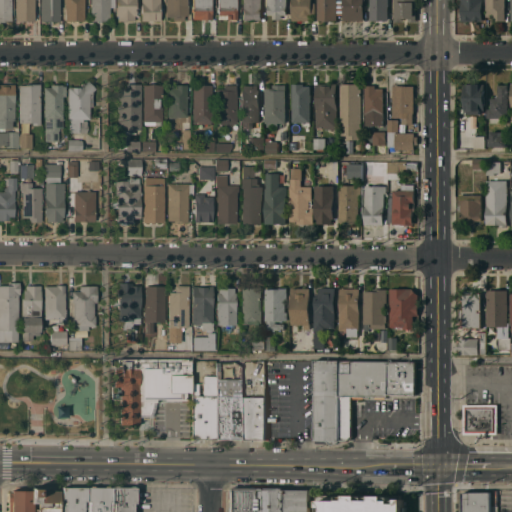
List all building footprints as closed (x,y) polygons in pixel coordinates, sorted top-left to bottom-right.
[(12,0),(12,20),(5,20),(5,21),(0,21),(0,0),(12,0)] [(16,21),(16,0),(35,0),(35,20),(16,21)] [(60,0),(60,21),(41,21),(41,0),(60,0)] [(84,0),(84,20),(65,21),(65,0),(84,0)] [(110,20),(91,20),(90,11),(91,11),(90,0),(115,0),(116,7),(110,7),(110,20)] [(136,0),(136,15),(135,15),(135,20),(118,20),(118,15),(116,15),(116,0),(136,0)] [(141,20),(141,0),(160,0),(160,20),(141,20)] [(187,0),(187,4),(188,4),(188,6),(188,15),(184,15),(184,20),(173,20),(173,16),(166,16),(166,0),(187,0)] [(212,0),(212,19),(211,19),(211,21),(206,21),(206,19),(193,19),(193,15),(193,0),(212,0)] [(237,0),(237,19),(230,19),(230,18),(227,18),(227,19),(218,19),(218,15),(218,0),(237,0)] [(261,0),(261,19),(243,19),(243,0),(261,0)] [(287,0),(287,15),(282,15),(282,19),(273,19),(273,15),(268,15),(268,0),(287,0)] [(292,0),(311,0),(311,2),(315,2),(315,15),(311,15),(311,20),(292,20),(292,0)] [(337,0),(337,20),(317,20),(317,0),(337,0)] [(343,0),(364,0),(364,20),(343,20),(343,0)] [(388,0),(388,20),(370,20),(370,0),(388,0)] [(416,0),(416,21),(409,21),(409,18),(402,18),(402,21),(395,21),(395,0),(416,0)] [(482,0),(482,21),(461,21),(461,0),(482,0)] [(505,0),(505,20),(493,20),(493,16),(486,16),(486,0),(505,0)] [(81,87),(81,86),(82,84),(83,83),(85,83),(86,83),(89,80),(96,88),(93,91),(94,92),(94,93),(93,94),(93,95),(93,106),(90,106),(90,119),(83,119),(83,121),(86,120),(87,120),(87,121),(88,122),(88,124),(88,126),(88,129),(88,130),(87,133),(80,132),(69,132),(69,119),(68,119),(68,87),(81,87)] [(27,85),(27,84),(40,83),(41,125),(33,125),(33,122),(19,122),(19,85),(27,85)] [(347,139),(347,135),(341,135),(341,122),(341,83),(362,83),(362,139),(347,139)] [(484,110),(481,110),(481,114),(468,114),(468,113),(466,113),(466,110),(464,110),(464,101),(464,96),(464,84),(468,84),(468,83),(480,83),(480,86),(484,86),(484,110)] [(0,84),(15,84),(15,120),(12,120),(12,127),(0,127),(0,84)] [(66,96),(62,96),(63,127),(59,127),(59,130),(58,130),(59,141),(45,141),(44,116),(44,87),(51,87),(51,84),(62,84),(62,86),(66,86),(66,96)] [(141,129),(136,129),(136,135),(125,135),(125,129),(117,129),(117,89),(126,89),(126,84),(141,84),(141,129)] [(162,120),(161,120),(161,124),(144,124),(144,120),(143,120),(143,84),(162,85),(162,120)] [(187,116),(176,116),(176,118),(169,118),(169,116),(168,116),(168,88),(168,87),(175,87),(175,84),(187,84),(187,116)] [(212,122),(210,122),(210,123),(201,123),(201,122),(193,122),(192,84),(212,84),(212,122)] [(311,122),(292,122),(292,84),(304,84),(304,85),(311,85),(311,122)] [(337,84),(337,104),(338,110),(337,110),(337,127),(335,127),(335,129),(325,129),(325,127),(316,127),(316,84),(337,84)] [(508,117),(504,117),(504,123),(490,123),(490,118),(487,118),(487,109),(490,109),(490,99),(491,98),(496,98),(496,97),(496,96),(497,95),(498,95),(498,84),(508,84),(508,117)] [(224,89),(224,85),(226,85),(236,85),(236,94),(236,122),(238,122),(238,135),(231,135),(231,126),(217,126),(217,123),(216,123),(216,89),(224,89)] [(255,121),(255,123),(256,123),(256,130),(244,131),(244,122),(241,122),(241,90),(243,90),(243,85),(258,85),(258,90),(260,90),(260,121),(255,121)] [(286,123),(278,123),(278,127),(267,127),(267,123),(265,123),(265,88),(273,88),(273,85),(286,85),(286,123)] [(365,85),(375,85),(375,88),(383,88),(383,125),(365,125),(365,85)] [(414,113),(413,113),(413,124),(405,124),(402,124),(402,117),(393,117),(393,85),(403,85),(403,86),(414,86),(414,113)] [(414,133),(414,136),(418,136),(418,144),(414,144),(414,150),(395,149),(395,146),(388,146),(388,119),(398,119),(398,131),(396,131),(396,133),(414,133)] [(190,149),(183,149),(182,129),(190,129),(190,149)] [(5,147),(5,144),(0,144),(0,132),(6,132),(6,131),(18,131),(18,147),(5,147)] [(373,144),(373,131),(385,131),(386,144),(373,144)] [(506,132),(506,142),(508,142),(508,146),(489,146),(489,138),(491,138),(491,132),(506,132)] [(310,151),(304,149),(304,133),(313,133),(313,150),(310,151)] [(31,147),(20,147),(20,134),(31,134),(31,147)] [(264,136),(264,150),(249,150),(249,137),(264,136)] [(485,136),(485,148),(474,148),(473,136),(485,136)] [(325,149),(315,149),(315,138),(325,138),(325,149)] [(69,150),(69,139),(78,139),(78,140),(81,140),(82,141),(82,150),(69,150)] [(139,151),(126,151),(126,140),(139,141),(139,151)] [(142,140),(155,141),(155,151),(142,151),(142,140)] [(278,152),(265,152),(265,141),(278,141),(278,152)] [(202,151),(202,142),(214,142),(214,151),(202,151)] [(232,143),(232,146),(230,152),(216,151),(216,143),(232,143)] [(127,159),(141,159),(141,175),(127,174),(127,159)] [(166,159),(166,167),(154,167),(154,159),(166,159)] [(486,159),(486,168),(473,168),(473,159),(486,159)] [(18,171),(17,171),(17,172),(10,172),(10,171),(9,171),(9,160),(18,160),(18,171)] [(78,176),(69,177),(69,160),(77,160),(78,176)] [(228,160),(228,171),(216,170),(216,160),(228,160)] [(277,160),(277,168),(265,167),(265,160),(277,160)] [(500,173),(494,173),(494,175),(487,175),(487,161),(501,161),(500,173)] [(407,167),(407,168),(403,168),(404,172),(399,172),(399,173),(400,173),(400,179),(389,179),(389,162),(418,162),(418,168),(407,167)] [(33,163),(34,177),(20,178),(20,164),(33,163)] [(61,163),(60,178),(44,178),(44,163),(61,163)] [(362,164),(362,178),(348,178),(348,164),(362,164)] [(255,165),(255,178),(258,178),(258,186),(263,186),(263,194),(263,200),(262,200),(262,223),(242,223),(242,188),(241,188),(241,178),(242,178),(242,165),(255,165)] [(290,186),(291,186),(291,178),(291,168),(293,168),(293,165),(297,165),(297,168),(302,168),(302,180),(301,180),(301,186),(312,186),(312,207),(313,207),(313,223),(297,223),(297,221),(290,221),(290,186)] [(214,166),(214,179),(213,179),(213,180),(209,180),(209,179),(199,179),(199,166),(214,166)] [(279,186),(287,186),(287,195),(286,195),(286,224),(266,224),(265,188),(266,188),(266,173),(279,173),(279,186)] [(217,223),(217,185),(216,185),(216,175),(227,175),(227,185),(238,185),(238,191),(237,191),(236,223),(217,223)] [(17,190),(14,190),(14,216),(9,216),(9,220),(0,220),(0,191),(4,191),(4,187),(6,187),(6,185),(8,185),(8,177),(17,177),(17,190)] [(117,222),(117,216),(118,195),(115,195),(115,180),(127,180),(127,179),(129,179),(129,177),(139,177),(139,183),(140,183),(140,191),(141,191),(141,194),(140,194),(140,217),(133,217),(133,222),(117,222)] [(143,222),(143,185),(144,185),(145,177),(164,177),(164,185),(164,222),(143,222)] [(507,227),(500,227),(500,225),(487,225),(487,180),(507,180),(507,227)] [(20,189),(20,182),(32,182),(32,187),(41,187),(42,221),(29,221),(29,217),(23,217),(23,189),(20,189)] [(64,182),(64,216),(62,216),(62,221),(47,221),(47,216),(45,216),(45,182),(64,182)] [(189,183),(189,191),(188,191),(188,222),(174,222),(174,220),(167,220),(168,183),(189,183)] [(393,190),(402,190),(402,184),(414,184),(414,190),(415,190),(415,210),(413,210),(413,225),(401,225),(401,224),(393,224),(393,190)] [(334,185),(334,219),(332,219),(332,223),(317,223),(317,219),(315,219),(315,185),(334,185)] [(361,185),(361,194),(359,194),(358,224),(343,224),(343,229),(339,229),(339,185),(361,185)] [(386,186),(386,193),(384,193),(384,205),(384,225),(364,224),(365,185),(386,186)] [(87,191),(87,189),(90,189),(90,191),(95,191),(95,221),(74,221),(74,191),(87,191)] [(212,222),(194,221),(195,201),(194,201),(194,199),(195,199),(195,193),(204,194),(204,196),(213,196),(212,222)] [(482,220),(475,221),(475,225),(467,225),(467,221),(461,221),(461,212),(459,212),(459,204),(460,204),(460,195),(482,194),(482,220)] [(0,285),(8,285),(8,282),(20,282),(20,294),(18,294),(18,320),(18,341),(4,341),(4,330),(0,330),(0,285)] [(121,321),(119,319),(118,317),(118,315),(119,314),(119,297),(117,297),(117,289),(119,289),(119,285),(119,283),(130,283),(130,285),(140,285),(140,317),(140,323),(133,323),(132,328),(124,328),(124,321),(121,321)] [(56,285),(65,284),(65,309),(66,309),(66,322),(58,322),(58,318),(45,319),(44,285),(56,285)] [(33,335),(33,340),(22,340),(22,318),(22,298),(23,298),(23,290),(26,290),(26,285),(41,285),(41,332),(40,332),(39,335),(33,335)] [(80,291),(80,285),(97,286),(97,302),(94,302),(94,315),(95,315),(95,326),(88,326),(88,330),(78,330),(78,326),(77,326),(77,324),(73,324),(73,302),(72,302),(72,291),(80,291)] [(188,327),(168,327),(169,292),(175,292),(175,285),(188,285),(188,327)] [(153,321),(153,332),(145,332),(145,321),(144,321),(144,315),(144,311),(145,311),(145,286),(165,286),(164,321),(153,321)] [(213,329),(202,329),(202,324),(198,324),(198,327),(194,327),(194,324),(192,324),(192,286),(213,286),(213,329)] [(261,287),(262,325),(255,325),(255,323),(242,324),(241,287),(261,287)] [(236,325),(225,325),(222,326),(222,325),(217,325),(217,294),(217,292),(219,292),(219,288),(234,288),(234,292),(236,292),(236,325)] [(281,289),(281,288),(287,288),(287,300),(285,300),(285,312),(287,312),(287,320),(275,320),(275,324),(284,324),(284,330),(275,330),(275,331),(272,331),(272,329),(267,329),(267,320),(266,320),(266,289),(281,289)] [(310,329),(304,329),(304,324),(291,324),(291,306),(290,305),(290,295),(291,295),(291,288),(310,288),(310,329)] [(335,328),(327,328),(327,330),(324,330),(324,348),(315,348),(315,293),(319,293),(319,288),(335,288),(335,328)] [(359,330),(358,330),(358,337),(340,336),(340,288),(359,288),(359,330)] [(418,295),(418,316),(413,316),(413,329),(403,329),(403,326),(396,326),(396,327),(391,327),(390,327),(390,288),(412,288),(418,295)] [(387,303),(385,303),(385,315),(387,315),(386,322),(386,329),(371,328),(371,324),(368,324),(368,331),(364,330),(364,291),(366,291),(366,290),(373,290),(373,289),(387,289),(387,303)] [(481,310),(478,310),(478,312),(481,312),(481,328),(463,328),(463,319),(458,319),(458,310),(460,310),(460,309),(463,309),(463,294),(465,294),(465,290),(474,290),(474,293),(481,293),(481,310)] [(511,343),(511,354),(511,350),(499,350),(499,337),(502,337),(502,326),(487,326),(487,290),(508,290),(508,322),(509,322),(509,337),(511,337),(511,343)] [(66,344),(50,344),(50,331),(66,330),(66,344)] [(208,332),(214,332),(215,350),(193,350),(193,336),(208,336),(208,332)] [(266,339),(267,339),(267,336),(275,336),(275,339),(275,350),(266,350),(266,339)] [(82,350),(69,350),(69,337),(82,337),(82,350)] [(265,349),(253,350),(252,338),(265,337),(265,349)] [(397,349),(389,350),(389,337),(397,337),(397,349)] [(478,355),(460,355),(460,350),(457,350),(457,343),(460,343),(460,338),(478,338),(478,355)] [(188,359),(187,360),(192,360),(192,383),(192,393),(187,393),(187,400),(167,400),(166,400),(166,399),(156,399),(156,403),(155,407),(153,415),(151,417),(143,417),(140,417),(140,424),(121,425),(121,386),(115,386),(115,365),(118,365),(118,359),(188,359)] [(339,441),(334,444),(331,444),(326,440),(316,440),(315,361),(339,361),(339,373),(351,373),(351,361),(416,362),(416,395),(388,395),(388,397),(352,396),(351,428),(353,428),(353,436),(352,437),(348,441),(339,441)] [(204,383),(204,375),(217,375),(217,378),(217,439),(193,439),(192,393),(192,383),(204,383)] [(241,378),(241,397),(241,438),(217,439),(217,378),(241,378)] [(241,397),(265,397),(265,439),(264,439),(265,441),(241,441),(241,438),(241,397)] [(464,434),(464,404),(497,404),(498,434),(468,434),(464,434)] [(112,511),(87,511),(88,488),(89,488),(91,485),(94,485),(95,487),(104,487),(105,486),(109,486),(110,487),(112,487),(112,511)] [(114,485),(118,485),(120,487),(129,487),(130,486),(134,486),(135,487),(136,487),(136,511),(112,511),(112,487),(114,485)] [(59,511),(8,511),(9,501),(8,501),(8,492),(12,492),(12,490),(32,490),(32,487),(41,488),(41,490),(60,490),(59,511)] [(87,511),(63,511),(63,492),(64,487),(88,488),(87,511)] [(260,511),(229,511),(230,491),(227,491),(227,487),(260,488),(260,487),(260,511)] [(286,511),(260,511),(260,487),(261,487),(283,487),(285,489),(286,489),(286,511)] [(311,489),(310,511),(286,511),(286,489),(311,489)] [(462,511),(462,492),(491,492),(491,511),(462,511)] [(315,511),(316,495),(338,495),(346,495),(358,495),(358,497),(363,497),(371,497),(371,495),(384,495),(384,496),(391,497),(391,498),(404,499),(403,511),(315,511)]
